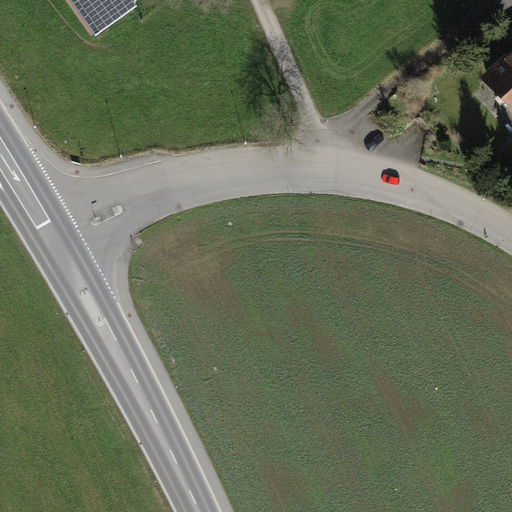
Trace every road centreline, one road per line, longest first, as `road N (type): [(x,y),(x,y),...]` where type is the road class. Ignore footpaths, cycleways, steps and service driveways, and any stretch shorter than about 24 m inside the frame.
road 1 (residential): [(51,236),(152,196),(261,178),(382,184),(485,220),(511,238)]
road 2 (secondary): [(51,236),(198,511)]
road 3 (track): [(510,0),(313,142)]
road 4 (track): [(329,182),(258,0)]
